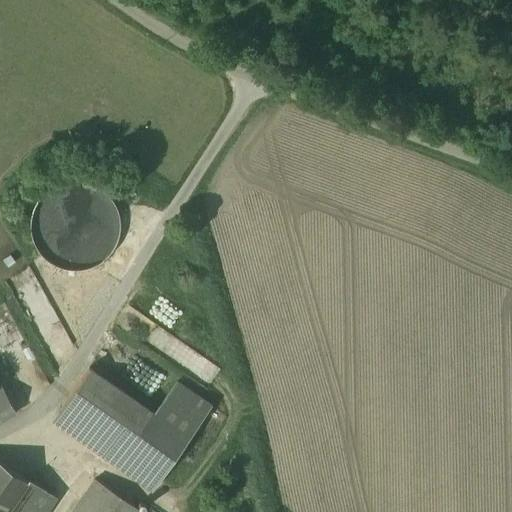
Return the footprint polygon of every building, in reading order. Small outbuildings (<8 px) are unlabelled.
[(75,197),(39,197),(39,230),(58,230),(58,244),(69,244),(69,254),(92,254),(92,240),(93,240),(93,219),(102,219),(102,188),(75,188),(75,197)] [(154,413),(89,367),(61,407),(128,453),(156,414),(154,413)] [(156,414),(128,453),(161,476),(211,405),(177,381),(154,413),(156,414)] [(0,382),(0,421),(17,412),(0,382)] [(0,511),(16,511),(35,486),(34,485),(0,461),(0,511)] [(143,511),(95,479),(72,511),(143,511)] [(35,486),(16,511),(46,511),(56,498),(35,484),(34,485),(35,486)]
